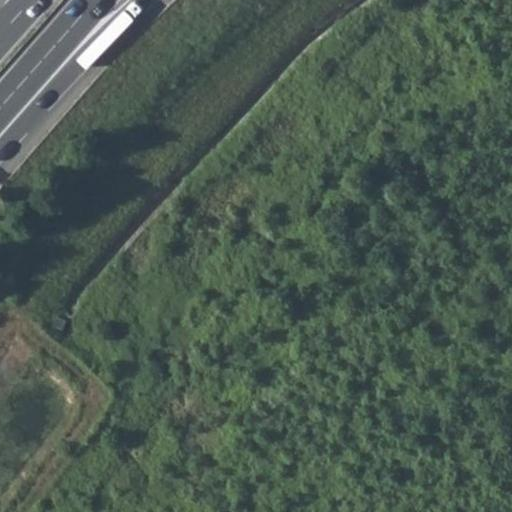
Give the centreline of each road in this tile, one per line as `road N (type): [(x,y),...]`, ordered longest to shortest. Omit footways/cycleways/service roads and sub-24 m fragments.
road 1 (trunk): [(0,149),(144,0)]
road 2 (trunk): [(0,105),(93,0)]
